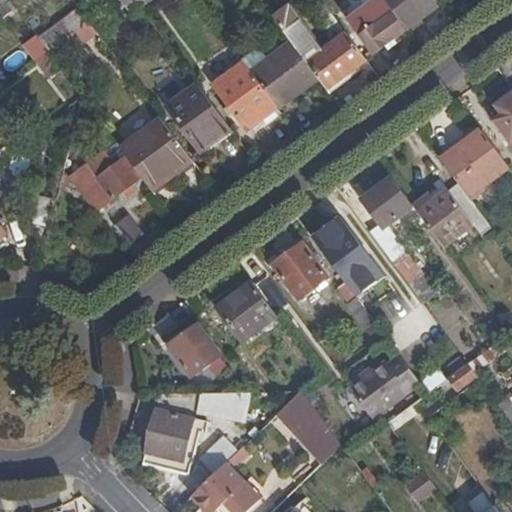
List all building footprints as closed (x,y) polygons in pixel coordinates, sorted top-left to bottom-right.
[(0,11),(4,17),(17,8),(11,0),(7,0),(0,5),(0,11)] [(143,8),(137,0),(119,0),(113,5),(119,12),(127,6),(133,15),(143,8)] [(392,14),(394,12),(385,0),(354,0),(341,10),(375,54),(405,31),(392,14)] [(385,0),(394,12),(407,29),(437,7),(431,0),(385,0)] [(327,89),(367,60),(328,6),(318,14),(334,36),(321,46),(305,25),(301,27),(286,7),(273,16),(291,41),(320,79),(327,89)] [(42,39),(51,51),(91,22),(81,9),(42,39)] [(20,45),(34,64),(51,51),(42,39),(37,33),(20,45)] [(305,90),(320,79),(291,41),(252,70),(277,104),(302,86),(305,90)] [(249,129),(279,106),(277,104),(252,70),(245,62),(215,84),(249,129)] [(203,151),(233,128),(200,83),(170,106),(203,151)] [(279,106),(280,108),(305,90),(302,86),(277,104),(279,106)] [(511,96),(498,106),(505,116),(497,122),(511,141),(511,96)] [(122,148),(153,188),(192,158),(162,118),(122,148)] [(482,131),(442,160),(458,182),(468,196),(508,167),(482,131)] [(118,164),(106,148),(71,174),(97,210),(126,189),(130,194),(136,189),(132,184),(141,177),(127,157),(118,164)] [(156,194),(196,164),(192,158),(153,188),(156,194)] [(414,205),(392,177),(362,199),(384,228),(414,205)] [(468,196),(458,182),(448,190),(418,212),(443,245),(472,224),(480,235),(491,226),(468,196)] [(443,183),(414,205),(418,212),(448,190),(443,183)] [(117,225),(130,242),(145,231),(133,214),(117,225)] [(340,216),(313,235),(347,283),(356,296),(383,277),(340,216)] [(400,242),(386,252),(409,283),(423,273),(400,242)] [(300,299),(320,284),(326,280),(330,277),(305,243),(275,265),(300,299)] [(280,316),(254,281),(218,307),(244,341),(280,316)] [(373,335),(381,329),(374,320),(365,308),(356,296),(347,283),(339,289),(373,335)] [(409,338),(434,326),(422,300),(397,312),(409,338)] [(170,346),(192,376),(222,354),(200,324),(170,346)] [(421,383),(399,354),(388,363),(386,360),(365,376),(363,373),(348,385),(373,419),(421,383)] [(478,375),(469,364),(450,378),(458,390),(478,375)] [(310,400),(303,391),(280,414),(323,466),(343,446),(319,413),(310,400)] [(202,406),(206,392),(164,393),(149,455),(195,467),(203,431),(197,430),(198,422),(202,406)] [(218,392),(206,392),(202,406),(216,408),(218,392)] [(236,411),(238,392),(218,392),(216,408),(236,411)] [(310,400),(319,413),(326,408),(317,395),(310,400)] [(197,430),(203,431),(205,423),(198,422),(197,430)] [(202,460),(216,475),(230,463),(240,453),(225,438),(202,460)] [(216,475),(196,495),(212,511),(217,511),(219,511),(250,511),(264,499),(230,463),(216,475)] [(429,476),(411,490),(421,503),(439,490),(429,476)] [(477,511),(485,511),(494,505),(484,491),(470,501),(477,511)] [(314,511),(303,501),(294,509),(296,511),(314,511)]
